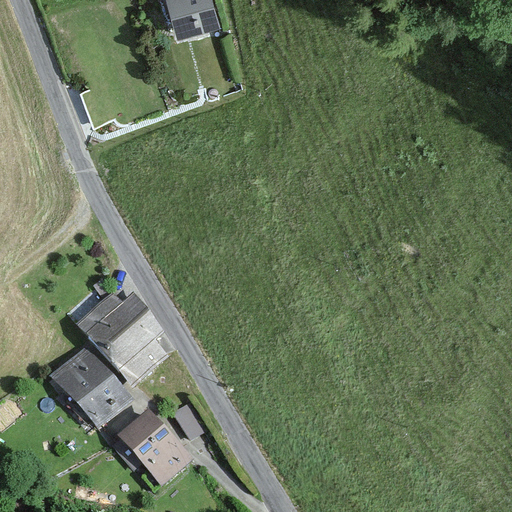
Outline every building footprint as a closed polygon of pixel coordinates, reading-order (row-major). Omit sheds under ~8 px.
[(210,0),(166,0),(174,36),(216,28),(210,0)] [(119,305),(112,298),(76,328),(131,392),(168,360),(154,343),(164,335),(130,296),(119,305)] [(127,404),(86,353),(52,380),(93,431),(127,404)] [(184,409),(176,415),(191,438),(199,432),(184,409)] [(187,465),(145,415),(114,441),(156,491),(187,465)] [(90,489),(76,485),(73,497),(87,501),(90,489)]
